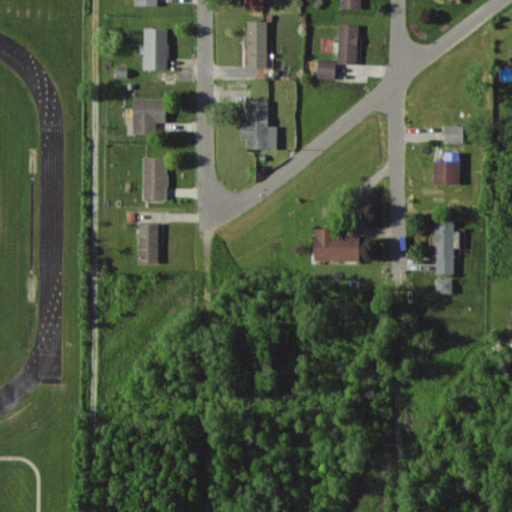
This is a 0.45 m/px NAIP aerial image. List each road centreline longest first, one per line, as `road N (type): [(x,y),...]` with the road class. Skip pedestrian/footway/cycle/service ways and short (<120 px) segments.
road 1 (residential): [(397,0),(401,511)]
road 2 (residential): [(206,0),(204,511)]
road 3 (residential): [(206,211),(241,203),(502,0)]
